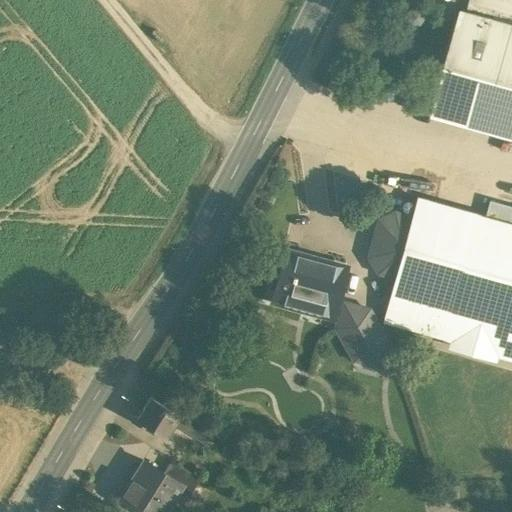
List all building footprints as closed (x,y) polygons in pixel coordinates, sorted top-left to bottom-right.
[(511,0),(471,0),(469,9),(499,17),(500,13),(511,16),(511,0)] [(457,9),(446,6),(442,18),(453,21),(457,9)] [(511,24),(468,12),(456,55),(452,54),(450,56),(448,64),(449,66),(453,67),(439,117),(464,124),(511,137),(511,24)] [(511,224),(418,199),(412,218),(396,277),(390,296),(439,310),(511,329),(511,224)] [(396,214),(381,221),(372,259),(381,272),(396,277),(412,218),(396,214)] [(347,268),(288,250),(283,265),(281,265),(276,268),(274,274),(277,279),(279,280),(273,299),(333,317),(347,268)] [(439,310),(390,296),(384,319),(432,332),(439,310)] [(369,310),(344,303),(337,328),(355,360),(380,367),(387,342),(369,310)] [(511,329),(439,310),(432,332),(454,338),(452,346),(499,359),(500,355),(511,358),(511,329)] [(61,341),(80,359),(99,338),(81,320),(61,341)] [(176,399),(157,387),(151,397),(169,409),(176,399)] [(151,397),(137,419),(166,437),(174,424),(196,437),(201,429),(169,409),(151,397)] [(215,438),(201,429),(196,437),(209,446),(215,438)] [(163,473),(143,460),(119,499),(121,500),(140,511),(150,511),(160,498),(170,504),(178,491),(182,485),(163,473)] [(200,479),(171,460),(163,473),(182,485),(178,491),(189,497),(200,479)] [(140,511),(121,500),(114,510),(117,511),(140,511)]
